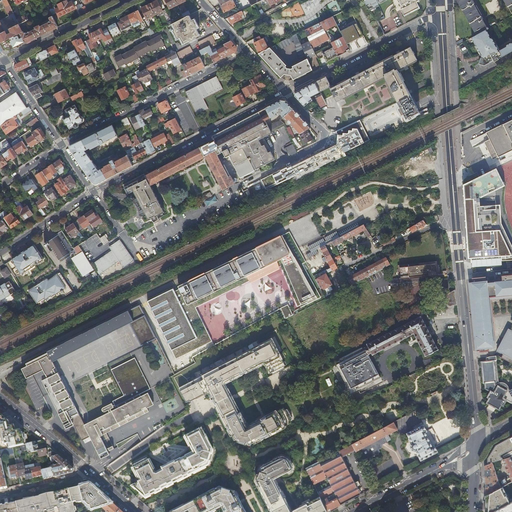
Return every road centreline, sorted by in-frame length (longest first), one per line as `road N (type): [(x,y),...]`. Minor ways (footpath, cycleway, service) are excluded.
road 1 (residential): [(0,369),(287,227)]
road 2 (secondary): [(476,444),(455,219)]
road 3 (residential): [(93,192),(285,90)]
road 4 (residential): [(247,50),(61,144)]
road 5 (secondary): [(455,219),(441,17)]
road 6 (residential): [(285,90),(422,19),(441,17)]
road 7 (residential): [(476,444),(354,511)]
road 8 (tertiary): [(5,60),(128,0)]
